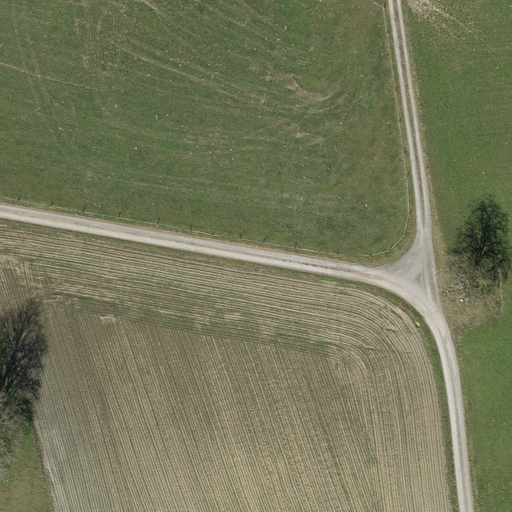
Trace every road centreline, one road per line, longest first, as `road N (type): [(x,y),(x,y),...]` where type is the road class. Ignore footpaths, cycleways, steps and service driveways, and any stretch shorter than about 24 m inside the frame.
road 1 (track): [(0,205),(383,269),(440,326),(466,511)]
road 2 (track): [(408,0),(440,326)]
